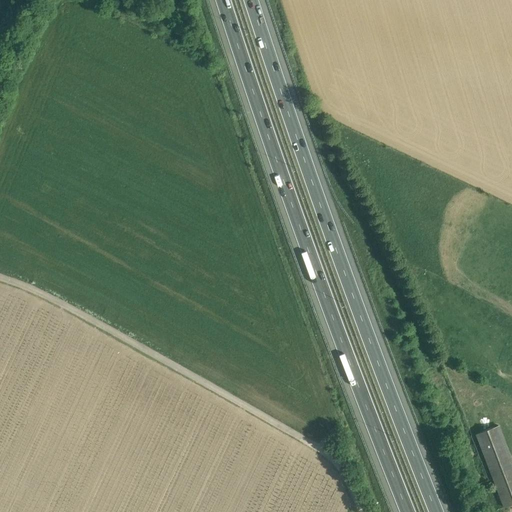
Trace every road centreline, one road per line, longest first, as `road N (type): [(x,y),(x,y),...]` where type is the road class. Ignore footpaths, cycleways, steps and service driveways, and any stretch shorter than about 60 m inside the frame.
road 1 (motorway): [(435,511),(247,0)]
road 2 (motorway): [(225,0),(407,511)]
road 3 (track): [(324,451),(37,289),(0,276)]
